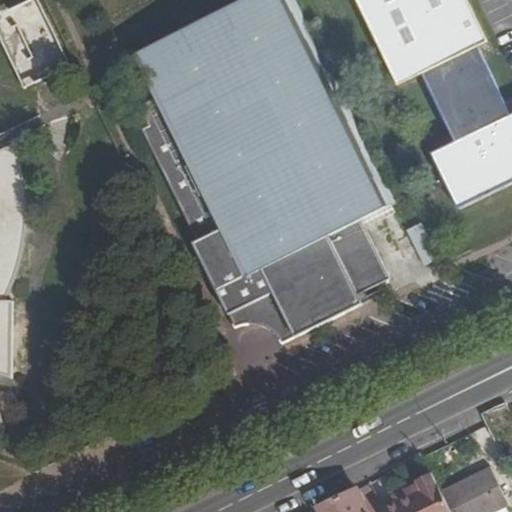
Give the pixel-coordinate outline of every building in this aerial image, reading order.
[(0,0),(0,34),(29,88),(75,63),(40,0),(35,0),(29,3),(27,0),(0,0)] [(196,242),(192,244),(194,248),(234,329),(239,327),(243,326),(249,324),(253,324),(256,325),(260,326),(263,327),(267,329),(269,330),(273,333),(278,338),(281,342),(282,346),(345,316),(365,306),(359,294),(392,278),(367,226),(396,212),(393,205),(398,203),(375,157),(295,0),(243,0),(140,52),(160,95),(140,105),(149,125),(142,128),(196,242)] [(433,153),(460,209),(511,183),(511,114),(509,116),(476,47),(487,42),(466,0),(356,0),(398,86),(421,74),(455,142),(433,153)] [(14,144),(0,150),(0,423),(3,425),(2,417),(0,404),(0,375),(12,379),(13,304),(9,301),(13,293),(16,284),(20,273),(23,260),(26,247),(28,236),(29,225),(29,212),(28,197),(27,185),(24,172),(21,161),(18,151),(14,144)] [(489,470),(440,494),(449,511),(499,511),(508,508),(489,470)] [(449,511),(440,494),(433,478),(416,487),(418,492),(394,504),(397,511),(449,511)] [(418,492),(416,487),(391,499),(394,504),(418,492)] [(367,511),(357,489),(316,509),(317,511),(367,511)]
